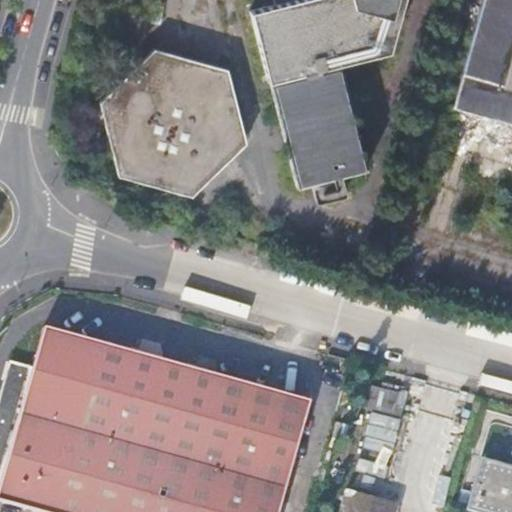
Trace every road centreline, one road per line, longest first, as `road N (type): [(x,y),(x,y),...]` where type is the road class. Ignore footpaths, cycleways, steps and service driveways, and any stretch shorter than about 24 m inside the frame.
road 1 (unclassified): [(36,221),(84,243),(511,363)]
road 2 (unknown): [(216,0),(272,205)]
road 3 (unknown): [(450,346),(417,465),(423,511)]
road 4 (secondary): [(40,0),(0,152)]
